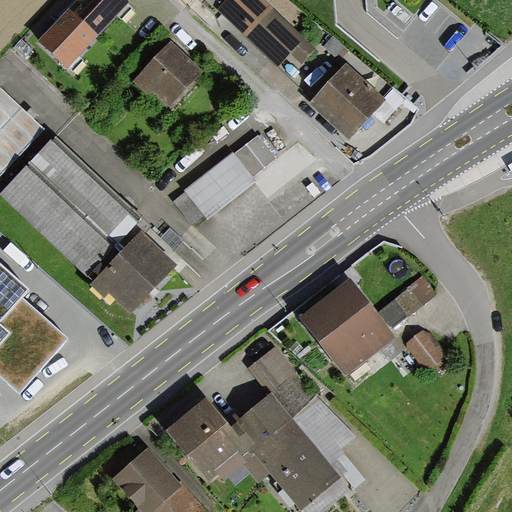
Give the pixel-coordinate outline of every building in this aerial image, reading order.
[(130,1),(128,0),(76,0),(69,8),(99,35),(117,15),(128,4),(130,1)] [(218,10),(228,0),(198,0),(214,15),(218,10)] [(316,49),(265,0),(228,0),(218,10),(277,67),(290,54),(301,65),(316,49)] [(132,8),(128,4),(117,15),(122,19),(132,8)] [(99,35),(69,8),(57,21),(38,41),(68,68),(70,67),(80,56),(99,35)] [(183,52),(172,41),(133,81),(149,96),(153,91),(170,107),(204,71),(183,52)] [(74,70),(84,60),(80,56),(70,67),(74,70)] [(387,103),(347,67),(310,108),(349,144),(387,103)] [(0,175),(45,128),(0,87),(0,175)] [(259,134),(235,153),(253,176),(277,157),(259,134)] [(138,222),(50,140),(0,193),(94,280),(90,284),(104,298),(109,293),(131,314),(177,265),(135,226),(138,222)] [(234,152),(185,190),(185,191),(204,215),(209,220),(257,181),(253,176),(235,153),(234,152)] [(204,215),(185,191),(173,201),(191,224),(204,215)] [(181,237),(170,228),(161,238),(172,247),(181,237)] [(30,290),(0,262),(0,375),(19,393),(69,339),(23,297),(30,290)] [(393,342),(353,289),(298,331),(338,384),(393,342)] [(430,334),(411,347),(434,379),(452,365),(430,334)] [(229,427),(207,403),(173,431),(215,486),(256,455),(302,510),(342,480),(294,422),(324,400),(280,351),(249,372),(267,397),(229,427)] [(198,511),(146,453),(99,495),(114,511),(198,511)]
